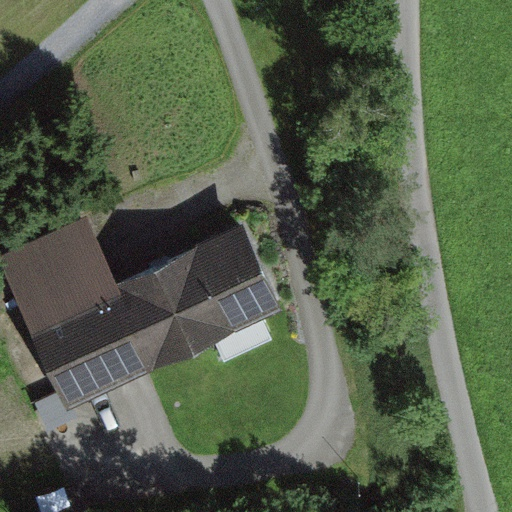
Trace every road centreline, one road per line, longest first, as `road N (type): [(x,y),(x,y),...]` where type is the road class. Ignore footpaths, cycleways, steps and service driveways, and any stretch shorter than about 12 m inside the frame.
road 1 (unclassified): [(402,0),(415,175),(440,333),(484,511)]
road 2 (track): [(0,101),(113,0)]
